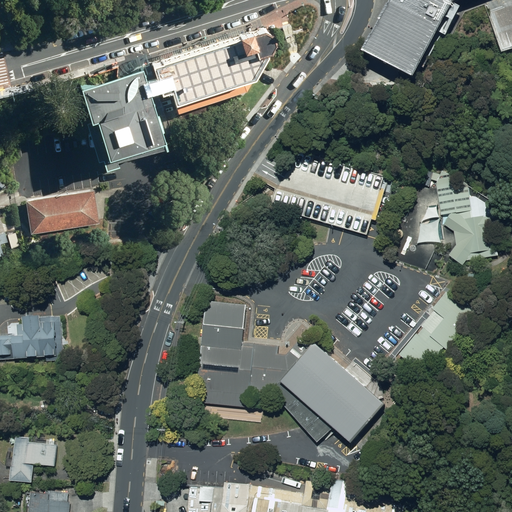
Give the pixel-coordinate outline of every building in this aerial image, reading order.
[(412,76),(452,0),(387,0),(361,50),(386,63),(412,76)] [(264,28),(150,63),(160,95),(162,94),(163,97),(173,95),(179,114),(247,92),(252,84),(257,82),(266,67),(271,57),(274,56),(280,47),(276,38),(272,33),(270,31),(264,28)] [(152,97),(144,71),(82,90),(93,122),(88,124),(90,130),(99,163),(105,162),(106,167),(107,172),(120,168),(118,163),(168,151),(158,118),(152,97)] [(472,198),(469,177),(438,181),(442,216),(451,215),(446,224),(455,231),(458,245),(451,256),(465,267),(469,261),(494,258),(494,254),(503,252),(498,231),(505,230),(502,215),(496,216),(494,208),(478,197),(472,198)] [(22,201),(28,235),(95,224),(89,191),(22,201)] [(0,256),(4,255),(1,244),(8,241),(5,232),(0,233),(0,256)] [(350,290),(357,297),(359,295),(364,300),(369,295),(357,283),(350,290)] [(298,286),(292,296),(308,306),(314,296),(298,286)] [(402,355),(427,375),(449,349),(452,351),(483,316),(465,301),(463,304),(449,292),(435,309),(437,310),(423,326),(425,328),(402,355)] [(337,428),(357,445),(392,406),(318,344),(316,347),(306,336),(286,356),(282,356),(283,346),(253,344),(245,343),(248,305),(207,301),(197,403),(251,408),(253,391),(271,393),(320,444),(337,428)] [(366,306),(354,319),(362,326),(374,314),(366,306)] [(331,330),(315,314),(307,322),(323,338),(331,330)] [(0,360),(45,357),(46,362),(63,361),(61,316),(23,317),(24,324),(13,325),(13,335),(0,335),(0,360)] [(13,482),(35,484),(36,466),(58,468),(59,445),(32,443),(32,437),(17,436),(15,468),(6,467),(5,476),(13,477),(13,482)] [(396,494),(307,479),(305,492),(250,484),(224,482),(224,487),(213,486),(211,511),(403,511),(405,503),(394,502),(396,494)] [(71,511),(72,502),(69,502),(70,492),(47,491),(47,493),(35,492),(33,511),(71,511)]
